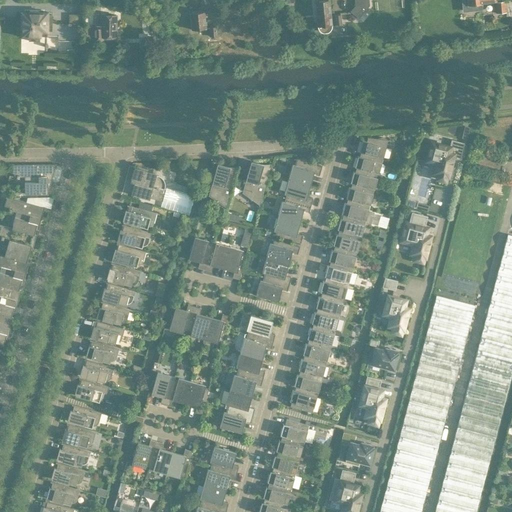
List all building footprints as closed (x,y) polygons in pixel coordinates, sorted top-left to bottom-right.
[(316,0),(317,1),(315,1),(317,18),(317,26),(318,27),(319,29),(320,31),(323,32),(325,32),(327,32),(329,31),(330,30),(331,29),(332,26),(332,25),(335,25),(334,16),(331,16),(331,10),(329,10),(328,0),(326,0),(323,0),(322,0),(316,0)] [(369,6),(368,0),(354,0),(355,5),(350,12),(358,18),(369,6)] [(467,0),(468,10),(478,9),(477,4),(481,4),(481,2),(494,0),(467,0)] [(506,16),(511,15),(511,0),(495,2),(496,14),(506,13),(506,16)] [(210,29),(204,33),(213,45),(218,41),(219,42),(224,38),(240,45),(247,31),(231,23),(229,9),(213,10),(215,25),(209,29),(210,29)] [(204,22),(203,12),(197,12),(197,11),(191,11),(191,13),(190,13),(192,30),(206,28),(206,22),(204,22)] [(75,24),(75,15),(52,14),(47,14),(47,12),(21,12),(21,17),(16,17),(16,36),(28,36),(28,41),(39,41),(39,36),(46,36),(58,36),(58,41),(75,41),(75,24)] [(103,37),(116,37),(116,15),(101,15),(101,23),(102,24),(102,26),(93,26),(93,40),(103,40),(103,37)] [(145,37),(145,51),(160,51),(159,38),(156,38),(156,36),(145,37)] [(415,134),(415,128),(402,129),(404,141),(414,140),(414,134),(415,134)] [(361,140),(359,147),(358,151),(360,151),(359,156),(381,162),(384,163),(385,161),(382,160),(388,140),(386,139),(384,138),(382,137),(381,137),(379,138),(377,138),(377,139),(367,137),(366,141),(361,140)] [(448,177),(453,157),(459,159),(463,143),(451,140),(450,146),(430,141),(425,160),(435,163),(432,173),(437,174),(435,179),(445,181),(446,176),(448,177)] [(381,162),(359,156),(357,155),(355,163),(354,166),(356,167),(355,172),(377,178),(381,162)] [(292,164),(288,179),(310,185),(313,173),(319,174),(321,166),(308,163),(307,158),(296,158),(294,164),(292,164)] [(251,161),(245,180),(244,187),(245,188),(243,194),(260,205),(270,168),(264,166),(264,165),(251,161)] [(56,164),(12,165),(13,177),(16,177),(16,178),(19,178),(19,177),(24,177),(24,194),(47,194),(47,183),(51,183),(56,164)] [(217,164),(212,183),(210,190),(211,190),(210,196),(226,208),(236,170),(230,168),(230,167),(217,164)] [(158,176),(133,168),(130,180),(135,182),(132,193),(162,201),(165,189),(164,189),(164,186),(165,184),(164,182),(163,180),(162,178),(160,177),(158,176)] [(355,172),(353,171),(350,182),(352,183),(351,187),(350,188),(373,194),(376,195),(376,192),(373,191),(377,178),(355,172)] [(310,185),(288,179),(284,193),(286,194),(285,198),(311,205),(312,198),(306,197),(310,185)] [(373,194),(350,188),(351,187),(348,187),(345,198),(347,198),(346,203),(368,209),(371,210),(372,208),(369,207),(373,194)] [(16,212),(11,228),(34,234),(36,224),(39,225),(44,207),(7,197),(3,209),(8,210),(8,211),(10,212),(11,211),(16,212)] [(311,205),(285,198),(284,201),(282,201),(277,216),(297,221),(299,222),(303,210),(309,211),(311,205)] [(407,200),(405,206),(413,208),(415,202),(407,200)] [(140,202),(138,208),(151,212),(152,205),(140,202)] [(368,209),(346,203),(344,202),(341,213),(343,214),(342,218),(342,219),(364,225),(367,226),(368,223),(365,222),(368,209)] [(129,205),(127,211),(125,210),(122,221),(147,228),(147,226),(149,226),(151,226),(152,224),(153,223),(156,213),(151,212),(138,208),(129,205)] [(425,258),(431,236),(426,235),(428,228),(423,227),(426,217),(412,213),(409,223),(405,222),(400,241),(412,245),(410,254),(414,256),(413,260),(423,263),(424,258),(425,258)] [(236,215),(234,221),(241,223),(243,217),(236,215)] [(297,221),(277,216),(273,230),(275,231),(274,235),(300,242),(302,235),(296,234),(299,222),(297,221)] [(360,238),(364,225),(342,219),(342,218),(340,218),(337,229),(339,230),(337,234),(359,241),(360,238)] [(11,228),(0,224),(0,237),(0,238),(3,239),(3,238),(8,240),(4,255),(4,256),(26,262),(29,252),(31,252),(36,235),(34,234),(11,228)] [(148,242),(150,233),(151,232),(124,225),(122,230),(120,229),(117,240),(141,247),(142,245),(144,245),(146,245),(147,244),(148,242)] [(241,243),(248,245),(252,229),(246,227),(241,243)] [(356,253),(359,241),(337,234),(335,233),(332,245),(334,245),(333,250),(355,256),(358,257),(359,254),(356,253)] [(464,408),(500,417),(511,370),(511,236),(508,235),(464,408)] [(194,237),(192,246),(191,246),(191,245),(190,245),(190,246),(190,247),(190,248),(190,250),(189,251),(190,250),(191,251),(189,256),(188,259),(200,262),(198,268),(204,270),(211,244),(207,243),(208,241),(194,237)] [(270,243),(266,257),(288,264),(291,252),(297,253),(299,246),(274,239),(273,243),(270,243)] [(215,245),(211,244),(204,270),(210,271),(212,265),(223,268),(229,247),(216,243),(215,245)] [(118,244),(117,249),(115,249),(112,260),(136,266),(136,265),(138,265),(140,264),(142,263),(143,261),(145,251),(118,244)] [(243,250),(229,247),(223,268),(234,272),(233,278),(239,279),(246,254),(242,253),(243,250)] [(355,256),(333,250),(331,249),(328,260),(330,261),(329,265),(329,266),(351,272),(354,273),(355,270),(352,269),(355,256)] [(26,262),(4,256),(4,255),(0,254),(0,266),(1,267),(0,269),(0,284),(18,290),(18,289),(21,279),(23,280),(28,262),(26,262)] [(288,264),(266,257),(262,272),(264,273),(263,277),(289,284),(290,277),(284,276),(288,264)] [(113,263),(111,268),(109,268),(108,272),(106,279),(131,286),(131,284),(133,284),(135,283),(136,282),(137,280),(140,271),(113,263)] [(351,272),(329,266),(329,265),(327,265),(325,272),(324,276),(326,276),(324,281),(347,287),(350,288),(350,286),(347,285),(351,272)] [(289,284),(263,277),(262,280),(260,280),(255,295),(265,297),(264,298),(264,299),(265,299),(266,299),(268,299),(269,300),(270,300),(269,299),(277,301),(281,289),(287,290),(289,284)] [(385,278),(383,286),(394,289),(396,281),(385,278)] [(347,287),(324,281),(322,280),(319,291),(321,292),(320,297),(342,303),(345,304),(346,301),(343,300),(347,287)] [(108,283),(106,288),(104,287),(101,298),(125,305),(126,303),(128,303),(129,303),(131,301),(132,300),(135,290),(108,283)] [(0,284),(0,314),(11,317),(13,307),(16,308),(21,290),(18,289),(18,290),(0,284)] [(403,330),(409,308),(404,306),(406,299),(387,294),(382,314),(390,316),(387,326),(392,327),(391,332),(400,334),(402,330),(403,330)] [(442,428),(473,309),(475,305),(436,295),(435,299),(403,418),(442,428)] [(342,303),(320,297),(318,296),(315,307),(317,308),(316,312),(338,319),(341,319),(342,317),(339,316),(342,303)] [(102,302),(101,307),(99,306),(96,317),(120,324),(120,322),(122,323),(124,322),(126,321),(127,319),(129,309),(102,302)] [(175,307),(174,310),(172,315),(172,314),(171,314),(171,315),(171,316),(171,318),(170,319),(170,320),(171,320),(169,328),(169,329),(183,333),(183,330),(187,331),(194,306),(188,304),(186,310),(175,307)] [(209,317),(199,314),(200,308),(194,306),(187,331),(191,332),(190,335),(203,339),(209,319),(209,317)] [(338,319),(316,312),(314,312),(311,323),(313,323),(311,328),(334,334),(337,335),(337,332),(334,332),(338,319)] [(0,314),(0,344),(3,345),(6,334),(8,335),(13,317),(11,317),(0,314)] [(221,320),(209,317),(209,319),(203,339),(217,343),(218,340),(222,341),(229,316),(222,314),(221,320)] [(259,317),(250,315),(246,330),(248,331),(247,334),(273,341),(274,335),(269,333),(272,321),(264,318),(265,318),(265,317),(263,317),(262,317),(261,316),(259,316),(260,316),(259,317)] [(97,321),(95,326),(93,326),(90,337),(114,343),(115,342),(117,342),(119,341),(120,340),(121,338),(124,329),(97,321)] [(329,350),(334,334),(311,328),(309,327),(306,338),(308,339),(307,343),(307,344),(329,350)] [(273,341),(247,334),(246,338),(244,337),(240,352),(260,357),(262,358),(265,346),(271,348),(273,341)] [(371,338),(370,344),(377,346),(379,340),(371,338)] [(91,340),(90,346),(88,345),(85,356),(109,363),(110,361),(112,361),(113,360),(115,359),(116,357),(119,348),(91,340)] [(326,363),(329,350),(307,344),(307,343),(305,343),(302,354),(304,354),(303,359),(325,365),(328,366),(329,364),(326,363)] [(393,369),(397,353),(396,353),(397,351),(385,348),(385,350),(375,348),(371,363),(393,369)] [(260,357),(240,352),(235,367),(238,367),(237,371),(262,378),(264,372),(258,370),(262,358),(260,357)] [(325,365),(303,359),(301,358),(298,369),(300,370),(298,375),(321,381),(324,382),(324,379),(321,378),(325,365)] [(86,360),(85,365),(83,364),(79,375),(104,382),(104,380),(106,380),(108,380),(110,378),(110,377),(113,367),(86,360)] [(132,371),(139,373),(141,367),(133,365),(132,371)] [(262,378),(237,371),(236,375),(233,374),(229,389),(249,394),(251,395),(255,383),(261,385),(262,378)] [(167,405),(174,379),(170,378),(171,376),(157,372),(157,373),(154,381),(153,381),(153,380),(153,381),(153,383),(152,383),(152,385),(151,386),(152,386),(152,385),(153,386),(151,391),(151,394),(162,397),(160,403),(167,405)] [(321,381),(298,375),(296,374),(293,385),(295,386),(294,390),(316,397),(321,381)] [(379,420),(385,398),(381,397),(382,389),(378,388),(380,380),(367,377),(365,385),(364,385),(359,404),(366,406),(364,416),(368,417),(367,422),(377,424),(378,420),(379,420)] [(177,380),(174,379),(167,405),(173,406),(175,400),(186,403),(192,381),(178,378),(177,380)] [(81,379),(79,384),(77,383),(76,387),(74,395),(98,401),(99,399),(101,400),(103,399),(104,398),(105,396),(108,386),(81,379)] [(205,385),(192,381),(186,403),(197,407),(195,412),(201,414),(208,389),(205,388),(205,385)] [(249,394),(229,389),(225,404),(228,404),(227,408),(252,415),(254,409),(248,407),(251,395),(249,394)] [(312,412),(316,397),(294,390),(292,390),(289,401),(291,401),(290,406),(312,412)] [(74,405),(72,410),(70,409),(69,413),(67,421),(91,427),(92,425),(94,426),(96,425),(97,424),(98,422),(101,412),(74,405)] [(462,407),(440,491),(434,511),(475,511),(500,417),(462,407)] [(252,415),(227,408),(226,412),(223,411),(219,426),(228,429),(228,430),(227,430),(229,430),(230,431),(231,431),(233,432),(233,431),(232,431),(233,430),(241,432),(244,420),(250,422),(252,415)] [(403,418),(378,511),(420,511),(440,437),(442,429),(403,418)] [(286,419),(285,424),(283,424),(279,435),(282,435),(304,441),(307,428),(311,429),(311,426),(308,425),(286,419)] [(68,424),(67,429),(65,429),(62,440),(86,447),(86,445),(88,445),(90,444),(92,443),(93,441),(95,432),(68,424)] [(343,433),(342,437),(350,439),(350,441),(354,443),(355,436),(343,433)] [(282,435),(280,440),(278,439),(275,450),(277,451),(277,450),(300,457),(303,444),(306,445),(307,442),(304,441),(282,435)] [(137,442),(137,444),(135,450),(134,450),(134,449),(134,451),(133,452),(133,453),(132,454),(132,455),(133,454),(134,455),(131,464),(145,468),(146,465),(149,466),(156,441),(150,439),(149,445),(137,442)] [(156,441),(149,466),(153,467),(152,470),(166,474),(172,454),(172,452),(161,449),(163,443),(156,441)] [(368,463),(373,448),(371,448),(372,446),(363,443),(363,445),(350,442),(345,462),(358,466),(359,461),(368,463)] [(63,443),(61,449),(59,448),(58,452),(56,459),(81,466),(81,464),(83,464),(85,463),(86,462),(87,460),(90,451),(63,443)] [(223,449),(213,446),(209,461),(212,462),(211,466),(236,473),(238,466),(232,464),(235,452),(227,450),(227,449),(228,449),(227,448),(226,448),(224,448),(222,447),(223,448),(223,449)] [(185,449),(183,455),(172,452),(172,454),(166,474),(180,478),(180,475),(184,476),(191,451),(185,449)] [(303,457),(300,457),(277,450),(277,451),(276,455),(274,455),(271,466),(273,466),(295,472),(299,459),(302,460),(303,457)] [(58,463),(56,468),(54,467),(51,478),(75,485),(76,483),(78,483),(79,483),(81,482),(82,480),(85,470),(58,463)] [(207,468),(203,483),(223,489),(225,490),(228,477),(234,479),(236,473),(211,466),(210,469),(207,468)] [(298,473),(295,472),(273,466),(272,471),(270,470),(266,481),(269,482),(291,488),(294,475),(298,476),(298,473)] [(103,469),(102,475),(111,477),(112,471),(103,469)] [(355,511),(361,493),(356,492),(358,485),(351,483),(354,473),(342,470),(340,480),(335,479),(329,498),(342,502),(339,511),(341,511),(355,511)] [(507,483),(509,477),(498,474),(497,481),(507,483)] [(52,482),(51,487),(49,486),(48,490),(46,498),(70,504),(70,503),(72,503),(74,502),(76,501),(76,499),(79,489),(52,482)] [(269,482),(267,487),(265,486),(262,497),(264,498),(264,497),(287,503),(290,491),(293,491),(294,489),(291,488),(269,482)] [(223,489),(203,483),(199,498),(202,499),(201,503),(226,510),(228,503),(222,501),(225,490),(223,489)] [(99,489),(98,495),(106,497),(108,491),(99,489)] [(264,497),(264,498),(263,502),(261,502),(257,511),(288,511),(291,504),(287,503),(264,497)] [(47,501),(45,506),(43,506),(41,511),(72,511),(74,509),(47,501)] [(225,511),(226,510),(201,503),(200,506),(197,505),(195,511),(225,511)]
